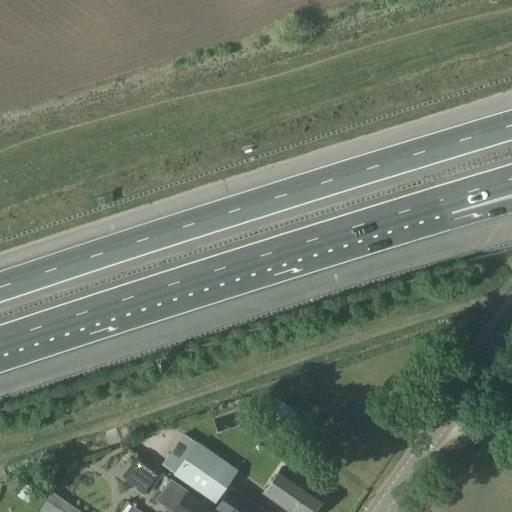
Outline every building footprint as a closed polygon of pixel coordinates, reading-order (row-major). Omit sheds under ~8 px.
[(277,393),(262,413),(284,429),(299,408),(277,393)] [(196,440),(188,453),(176,444),(164,461),(176,470),(173,474),(216,503),(217,502),(231,481),(238,470),(196,440)] [(153,466),(139,486),(148,493),(162,473),(153,466)] [(283,468),(271,485),(266,492),(294,511),(311,511),(323,496),(283,468)] [(231,511),(268,511),(271,508),(231,481),(217,502),(231,511)] [(156,502),(170,511),(211,511),(170,482),(156,502)] [(30,501),(36,491),(25,484),(19,494),(30,501)]
